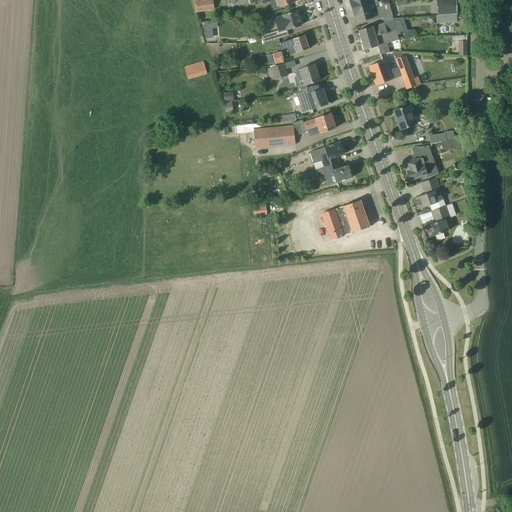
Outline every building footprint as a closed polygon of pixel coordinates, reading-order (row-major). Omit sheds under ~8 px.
[(199,12),(214,10),(212,0),(205,0),(197,1),(199,12)] [(348,0),(351,9),(369,3),(367,0),(348,0)] [(436,0),(437,15),(457,14),(456,0),(436,0)] [(369,5),(369,3),(351,9),(354,17),(356,16),(358,23),(366,20),(366,22),(382,17),(378,2),(369,5)] [(274,18),(278,32),(301,25),(297,11),(282,15),(282,16),(274,18)] [(393,20),(393,18),(392,17),(383,20),(384,23),(358,31),(361,40),(396,30),(397,34),(402,33),(399,21),(396,20),(393,20)] [(397,34),(396,30),(361,40),(363,50),(387,43),(399,40),(397,34)] [(261,35),(264,43),(278,39),(276,31),(261,35)] [(292,54),(296,53),(309,49),(304,35),(291,39),(279,43),(280,50),(289,47),(292,54)] [(276,64),(283,62),(281,52),(273,53),(276,64)] [(409,54),(400,57),(395,59),(399,68),(390,72),(385,60),(368,66),(375,85),(392,79),(402,76),(406,89),(420,84),(409,54)] [(188,79),(207,74),(203,61),(184,66),(188,79)] [(275,79),(288,75),(284,63),(270,68),(275,79)] [(302,76),(305,85),(319,80),(314,64),(300,69),(294,71),(297,78),(302,76)] [(327,104),(322,89),(320,90),(318,84),(296,92),(299,101),(300,105),(304,103),(307,111),(327,104)] [(400,130),(415,125),(426,130),(432,119),(420,114),(411,115),(408,106),(394,111),(394,112),(393,113),(395,124),(396,124),(395,121),(397,121),(400,130)] [(305,122),(308,130),(317,126),(320,133),(336,128),(331,113),(315,118),(315,119),(305,122)] [(308,131),(308,130),(305,122),(303,123),(302,120),(292,123),(293,126),(293,127),(254,130),(255,148),(295,144),(294,136),(308,131)] [(441,142),(442,151),(462,148),(460,139),(441,142)] [(324,167),(336,163),(334,157),(344,154),(340,142),(310,152),(313,163),(321,160),(324,167)] [(408,159),(409,162),(405,164),(407,171),(406,172),(409,180),(427,174),(427,173),(432,171),(431,166),(436,164),(433,154),(421,158),(416,160),(415,156),(408,159)] [(348,165),(341,168),(338,169),(336,163),(324,167),(315,170),(317,176),(326,173),(330,185),(352,177),(348,165)] [(419,209),(429,205),(438,202),(436,196),(441,194),(435,177),(421,183),(425,194),(415,197),(419,209)] [(343,206),(339,208),(334,209),(321,214),(330,240),(369,227),(360,200),(343,206)] [(266,203),(256,204),(246,205),(248,216),(267,214),(266,203)] [(431,211),(435,222),(425,226),(430,237),(435,235),(437,241),(445,238),(443,233),(448,231),(446,225),(452,223),(446,206),(431,211)]
